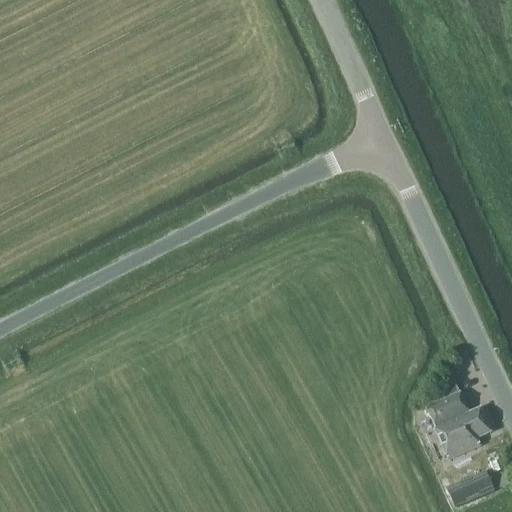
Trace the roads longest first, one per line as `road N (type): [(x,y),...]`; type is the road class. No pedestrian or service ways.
road 1 (unclassified): [(0,332),(383,137)]
road 2 (tertiary): [(511,418),(383,137)]
road 3 (tertiary): [(383,137),(321,0)]
